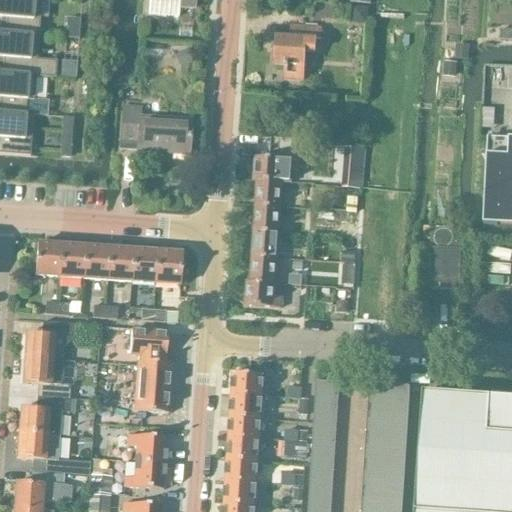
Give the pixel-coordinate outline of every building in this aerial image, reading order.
[(0,0),(0,20),(0,26),(0,33),(14,35),(38,37),(40,0),(0,0)] [(149,0),(148,16),(177,18),(178,9),(193,10),(193,0),(149,0)] [(351,23),(362,24),(363,13),(352,12),(351,23)] [(290,41),(276,40),(274,68),(285,69),(285,82),(303,83),(305,54),(314,54),(315,42),(319,42),(320,30),(291,28),(290,41)] [(0,74),(4,74),(9,75),(35,78),(55,79),(56,65),(56,64),(36,63),(36,61),(38,37),(14,35),(0,33),(0,74)] [(174,56),(180,70),(193,64),(187,50),(174,56)] [(0,114),(7,115),(32,117),(47,118),(48,102),(34,101),(33,101),(34,88),(35,78),(9,75),(4,74),(0,74),(0,114)] [(121,109),(119,141),(136,142),(136,153),(188,156),(190,122),(139,119),(140,110),(121,109)] [(0,155),(5,156),(29,158),(32,117),(7,115),(0,114),(0,155)] [(63,119),(62,132),(72,133),(73,120),(63,119)] [(511,139),(487,138),(483,225),(497,226),(497,225),(511,225),(511,139)] [(61,139),(60,159),(70,160),(71,140),(61,139)] [(344,148),(341,190),(362,192),(365,150),(344,148)] [(256,159),(254,182),(258,183),(283,184),(289,185),(290,173),(291,161),(256,159)] [(258,183),(256,208),(281,210),(283,184),(258,183)] [(299,196),(307,197),(308,187),(300,187),(299,196)] [(256,208),(254,233),(280,235),(281,210),(256,208)] [(339,225),(338,237),(355,238),(356,226),(339,225)] [(459,291),(460,230),(431,229),(431,249),(429,249),(428,290),(459,291)] [(254,233),(252,259),(278,260),(280,235),(254,233)] [(34,277),(58,279),(60,246),(36,244),(34,277)] [(60,246),(58,279),(82,280),(84,248),(60,246)] [(84,248),(82,280),(106,282),(108,250),(84,248)] [(108,250),(106,282),(130,284),(133,252),(108,250)] [(133,252),(130,284),(154,286),(157,253),(133,252)] [(157,253),(154,286),(178,288),(181,255),(157,253)] [(252,259),(250,284),(276,286),(278,260),(252,259)] [(247,284),(245,307),(280,310),(281,299),(275,298),(276,286),(250,284),(247,284)] [(46,316),(58,317),(58,305),(47,305),(46,316)] [(58,305),(58,317),(69,318),(70,306),(58,305)] [(93,319),(104,320),(105,309),(93,308),(93,319)] [(105,309),(104,320),(116,321),(117,310),(105,309)] [(139,323),(152,324),(153,312),(140,311),(139,323)] [(153,312),(152,324),(164,324),(165,313),(153,312)] [(25,334),(23,359),(63,362),(64,348),(54,347),(54,338),(73,339),(74,326),(42,324),(41,336),(25,334)] [(126,361),(138,362),(135,413),(168,415),(170,371),(164,370),(166,336),(127,333),(126,361)] [(23,359),(22,384),(38,385),(37,398),(69,400),(70,387),(61,387),(63,363),(63,362),(23,359)] [(233,375),(231,396),(261,398),(262,377),(233,375)] [(316,382),(315,394),(338,395),(339,384),(338,384),(316,382)] [(369,385),(368,399),(408,402),(409,388),(400,387),(381,386),(369,385)] [(299,389),(289,389),(288,399),(299,400),(299,389)] [(315,394),(314,406),(337,407),(338,395),(315,394)] [(511,511),(511,400),(422,394),(413,511),(511,511)] [(231,396),(230,418),(260,420),(261,398),(231,396)] [(20,410),(18,434),(60,437),(62,414),(68,415),(69,400),(37,398),(36,411),(20,410)] [(368,399),(367,413),(407,415),(408,402),(368,399)] [(299,411),(299,405),(300,402),(273,400),(271,409),(299,411)] [(299,405),(299,411),(298,417),(307,417),(308,401),(300,401),(300,402),(299,405)] [(314,406),(313,417),(337,419),(337,407),(314,406)] [(367,413),(366,426),(407,429),(407,415),(367,413)] [(313,417),(313,429),(336,431),(337,419),(313,417)] [(230,418),(228,439),(258,441),(260,420),(230,418)] [(366,426),(365,440),(406,442),(407,429),(366,426)] [(93,439),(112,441),(114,429),(108,429),(94,427),(94,428),(93,439)] [(313,429),(312,441),(335,443),(336,431),(313,429)] [(284,444),(283,459),(306,460),(307,445),(298,444),(298,432),(284,432),(284,444)] [(18,434),(17,459),(33,460),(32,473),(64,475),(65,462),(58,462),(60,437),(18,434)] [(135,448),(134,464),(164,466),(166,440),(127,437),(126,448),(135,448)] [(228,439),(227,461),(257,463),(258,441),(228,439)] [(365,440),(365,453),(405,456),(406,442),(365,440)] [(312,441),(311,453),(335,454),(335,443),(312,441)] [(311,453),(310,465),(334,466),(335,454),(311,453)] [(365,453),(364,467),(404,470),(405,456),(365,453)] [(227,461),(226,482),(256,484),(257,463),(227,461)] [(79,463),(78,476),(88,477),(89,464),(79,463)] [(123,490),(162,493),(164,466),(134,464),(133,480),(124,479),(123,490)] [(310,465),(310,476),(333,478),(334,466),(310,465)] [(364,467),(363,480),(403,483),(404,470),(364,467)] [(15,484),(13,509),(42,511),(43,502),(69,504),(71,489),(63,487),(64,475),(32,473),(31,485),(15,484)] [(268,474),(268,483),(281,484),(281,487),(291,488),(294,488),(295,476),(281,475),(268,474)] [(310,476),(309,488),(333,490),(333,478),(310,476)] [(90,477),(88,495),(90,495),(110,496),(111,478),(91,477),(90,477)] [(363,480),(362,494),(402,497),(403,483),(363,480)] [(226,482),(224,504),(254,506),(256,484),(226,482)] [(309,488),(308,500),(332,501),(333,490),(309,488)] [(362,494),(361,508),(401,510),(402,497),(362,494)] [(308,500),(307,511),(313,511),(331,511),(332,501),(308,500)]
